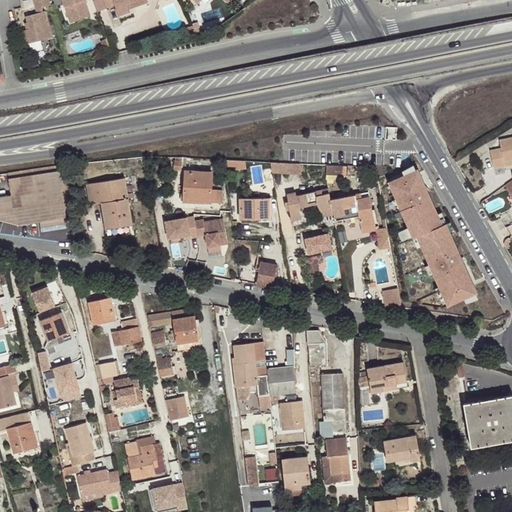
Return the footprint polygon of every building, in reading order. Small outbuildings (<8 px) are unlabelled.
[(90,15),(84,0),(62,0),(64,5),(68,4),(74,20),(90,15)] [(103,0),(92,0),(96,11),(106,8),(103,0)] [(127,4),(138,0),(103,0),(106,8),(115,5),(118,16),(130,12),(129,9),(127,4)] [(148,3),(146,0),(138,0),(127,4),(129,9),(148,3)] [(68,4),(64,5),(70,22),(74,20),(68,4)] [(222,8),(209,11),(210,17),(223,15),(222,8)] [(50,36),(43,10),(24,15),(27,28),(20,30),(23,43),(50,36)] [(31,42),(32,50),(45,49),(44,41),(31,42)] [(504,162),(511,160),(511,138),(499,141),(501,148),(490,151),(493,168),(505,166),(504,162)] [(183,158),(174,157),(174,169),(182,169),(182,167),(183,158)] [(299,163),(270,162),(272,172),(301,174),(299,163)] [(348,176),(348,164),(328,164),(328,176),(348,176)] [(69,170),(68,165),(34,169),(7,173),(8,179),(67,170),(69,170)] [(67,170),(8,179),(11,195),(0,196),(0,219),(19,224),(39,222),(42,231),(67,227),(61,189),(70,188),(69,184),(69,182),(67,170)] [(180,200),(183,201),(184,196),(199,197),(199,202),(221,203),(222,189),(211,189),(212,172),(185,170),(184,186),(181,186),(180,200)] [(416,170),(390,183),(415,233),(419,232),(441,220),(416,170)] [(86,184),(90,204),(101,202),(105,228),(118,227),(118,224),(132,222),(128,198),(139,197),(136,176),(86,184)] [(330,200),(329,193),(322,194),(322,190),(296,195),(295,192),(286,194),(288,202),(284,202),(286,210),(289,210),(291,220),(301,219),(299,209),(300,207),(316,204),(323,216),(333,214),(330,200)] [(333,214),(334,222),(359,217),(362,232),(376,230),(370,196),(363,198),(362,193),(330,200),(333,214)] [(240,218),(260,219),(259,216),(269,216),(268,198),(240,198),(240,218)] [(195,216),(166,221),(169,237),(182,235),(183,238),(198,236),(196,220),(195,216)] [(204,218),(196,220),(198,236),(206,235),(209,251),(221,249),(220,245),(227,244),(223,219),(205,222),(204,218)] [(441,220),(419,232),(452,296),(479,282),(446,218),(441,220)] [(118,227),(105,228),(106,233),(133,229),(132,222),(118,224),(118,227)] [(390,247),(387,228),(376,230),(380,249),(390,247)] [(333,232),(307,235),(309,251),(335,248),(333,232)] [(304,258),(310,282),(314,281),(313,277),(319,275),(316,262),(315,256),(304,258)] [(261,258),(258,272),(274,275),(277,261),(261,258)] [(256,285),(272,288),(274,275),(258,272),(256,285)] [(40,312),(55,306),(48,287),(32,293),(40,312)] [(400,287),(384,289),(387,307),(403,305),(400,287)] [(93,324),(104,322),(103,318),(114,316),(110,297),(88,302),(93,324)] [(194,308),(147,315),(149,324),(149,326),(173,322),(176,344),(199,340),(194,308)] [(69,333),(61,312),(40,321),(48,341),(45,348),(47,356),(57,352),(54,345),(65,342),(62,335),(69,333)] [(142,340),(139,326),(119,331),(122,345),(142,340)] [(163,330),(151,333),(154,348),(166,346),(163,330)] [(308,342),(309,365),(326,364),(324,340),(321,340),(319,337),(318,330),(306,331),(307,342),(308,342)] [(119,331),(111,332),(114,347),(122,345),(119,331)] [(268,382),(264,342),(233,345),(234,357),(235,363),(233,363),(237,399),(245,398),(250,392),(250,385),(257,384),(258,396),(269,395),(268,382)] [(156,356),(160,376),(174,373),(170,357),(163,358),(162,354),(156,356)] [(40,363),(45,388),(52,386),(47,361),(40,363)] [(54,367),(64,401),(84,395),(74,361),(54,367)] [(114,361),(99,364),(102,378),(117,375),(114,361)] [(367,368),(367,371),(371,393),(383,391),(382,386),(407,381),(403,362),(367,368)] [(0,375),(16,371),(14,364),(0,367),(0,375)] [(292,367),(268,370),(271,395),(296,392),(292,367)] [(324,421),(320,422),(321,437),(332,437),(332,434),(346,433),(341,370),(320,372),(324,421)] [(371,393),(367,371),(358,373),(361,394),(371,393)] [(15,374),(10,376),(13,392),(19,390),(15,374)] [(13,392),(10,376),(0,378),(0,408),(17,404),(13,392)] [(121,379),(113,381),(118,400),(114,400),(115,408),(127,406),(126,402),(137,400),(134,387),(139,386),(137,376),(121,379)] [(408,387),(407,381),(382,386),(383,391),(408,387)] [(143,403),(139,386),(134,387),(137,400),(126,402),(127,406),(143,403)] [(269,395),(258,396),(259,408),(271,407),(270,395),(269,395)] [(511,440),(511,404),(510,395),(466,403),(474,447),(511,440)] [(183,397),(166,401),(167,407),(168,410),(170,421),(188,417),(183,397)] [(302,400),(280,403),(283,430),(305,428),(302,400)] [(37,444),(29,412),(0,419),(0,431),(8,430),(13,454),(24,451),(23,447),(37,444)] [(113,413),(105,415),(107,422),(111,421),(111,419),(114,418),(113,413)] [(111,421),(107,422),(109,433),(119,430),(118,425),(113,427),(111,421)] [(75,465),(95,459),(93,452),(94,451),(86,423),(65,429),(69,443),(73,457),(70,458),(72,466),(75,465)] [(248,430),(241,431),(242,439),(249,439),(248,430)] [(387,461),(395,460),(411,457),(412,461),(421,460),(416,435),(384,441),(387,461)] [(124,444),(132,480),(166,472),(160,442),(156,443),(155,436),(135,440),(135,442),(124,444)] [(346,438),(326,440),(328,456),(322,457),(325,483),(350,481),(346,438)] [(244,457),(248,484),(258,483),(254,456),(244,457)] [(283,459),(286,490),(302,489),(301,484),(310,483),(307,456),(283,459)] [(72,466),(63,468),(65,476),(77,473),(75,465),(72,466)] [(112,493),(123,491),(121,483),(118,470),(108,472),(107,469),(77,475),(81,496),(102,491),(111,489),(112,493)] [(184,484),(155,489),(158,509),(187,503),(184,484)] [(416,511),(416,505),(409,506),(407,497),(407,496),(396,497),(396,500),(374,502),(375,511),(416,511)] [(415,496),(407,497),(409,506),(416,505),(415,496)]
